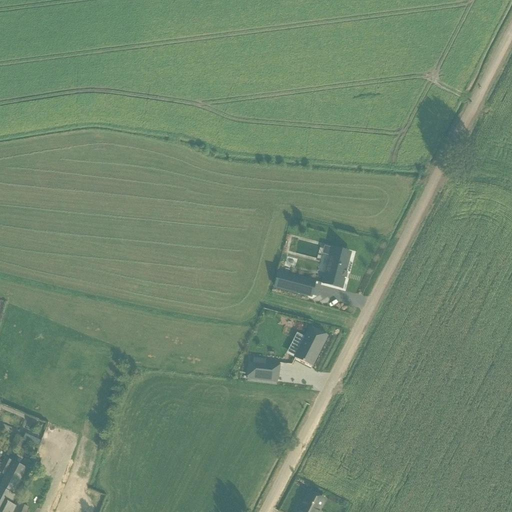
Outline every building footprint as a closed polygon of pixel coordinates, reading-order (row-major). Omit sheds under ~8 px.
[(325,274),(322,284),(342,289),(345,279),(344,278),(346,273),(347,274),(347,273),(345,272),(348,262),(347,262),(349,256),(345,255),(337,252),(337,253),(336,258),(331,257),(327,274),(325,274)] [(278,272),(274,288),(311,297),(315,282),(278,272)] [(310,327),(294,359),(311,367),(327,336),(310,327)] [(249,360),(247,379),(277,383),(279,363),(265,362),(264,365),(253,364),(253,360),(249,360)] [(70,386),(85,391),(93,365),(78,361),(70,386)] [(21,379),(13,400),(45,412),(53,391),(21,379)] [(24,441),(17,437),(13,445),(20,449),(24,441)] [(0,511),(13,511),(16,507),(10,504),(15,496),(13,495),(26,468),(6,458),(0,469),(0,473),(4,476),(0,483),(0,511)] [(318,511),(324,500),(309,492),(303,505),(301,504),(297,511),(318,511)] [(26,511),(29,507),(18,503),(14,511),(26,511)]
